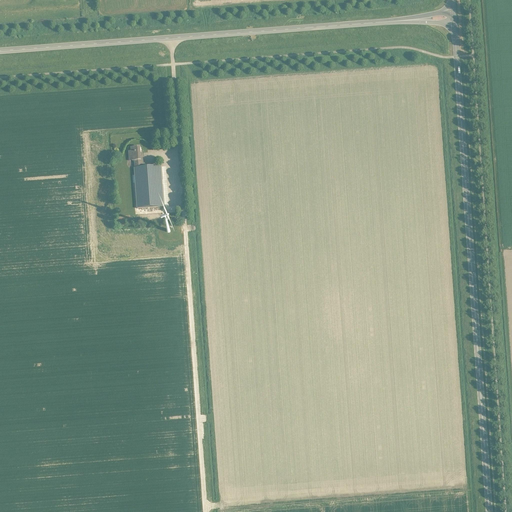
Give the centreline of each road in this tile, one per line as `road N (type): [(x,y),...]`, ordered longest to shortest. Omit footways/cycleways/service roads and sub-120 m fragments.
road 1 (secondary): [(488,511),(453,21)]
road 2 (tertiary): [(0,50),(418,18)]
